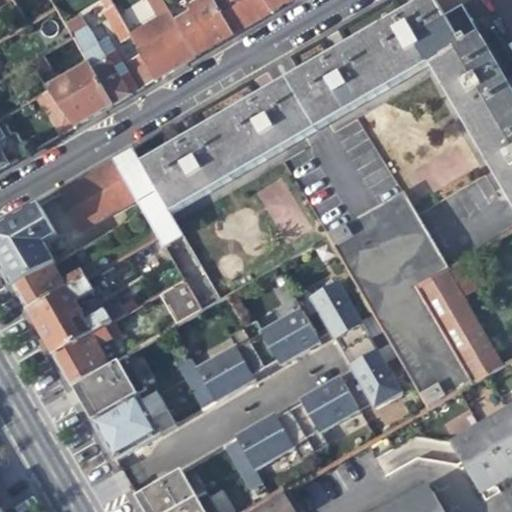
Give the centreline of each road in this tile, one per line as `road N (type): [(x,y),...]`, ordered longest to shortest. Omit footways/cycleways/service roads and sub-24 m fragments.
road 1 (residential): [(344,0),(0,194)]
road 2 (residential): [(69,510),(338,356)]
road 3 (secondary): [(69,510),(0,393)]
